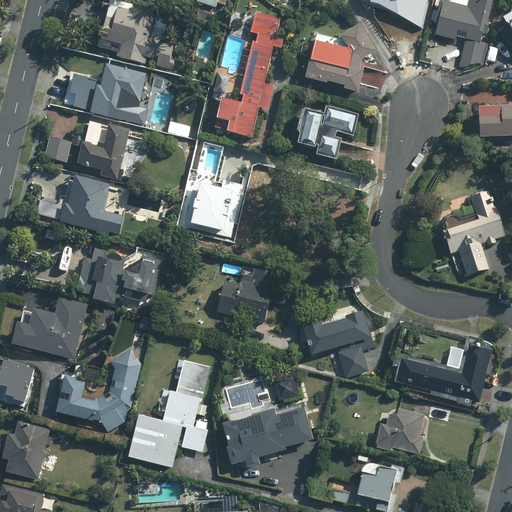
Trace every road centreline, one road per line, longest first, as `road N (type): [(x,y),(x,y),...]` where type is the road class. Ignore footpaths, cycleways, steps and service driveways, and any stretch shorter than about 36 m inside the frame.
road 1 (residential): [(511,308),(427,302),(392,288),(382,270),(385,223),(418,104)]
road 2 (tertiary): [(42,0),(0,176)]
